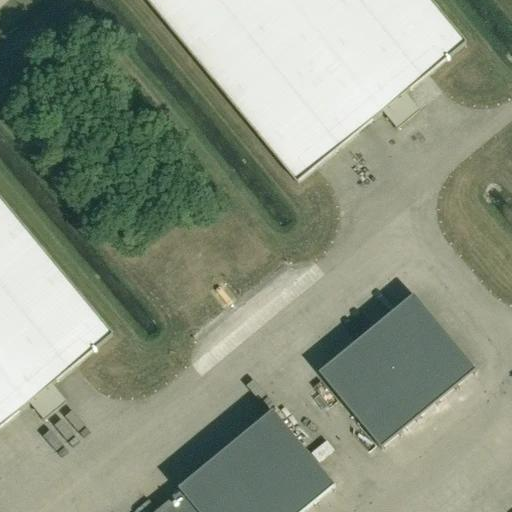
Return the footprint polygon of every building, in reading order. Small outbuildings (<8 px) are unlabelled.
[(420,83),(429,76),(466,46),(428,0),(145,0),(298,185),(316,169),(383,114),(397,131),(420,112),(406,95),(420,83)] [(0,198),(0,429),(31,405),(45,422),(67,403),(53,386),(73,372),(113,337),(0,198)] [(240,291),(224,302),(232,312),(247,301),(240,291)] [(382,449),(476,371),(414,296),(320,374),(382,449)] [(306,511),(336,488),(274,413),(180,490),(182,492),(157,511),(306,511)]
